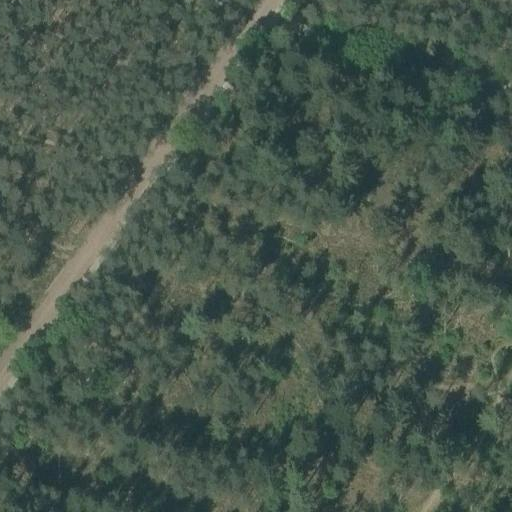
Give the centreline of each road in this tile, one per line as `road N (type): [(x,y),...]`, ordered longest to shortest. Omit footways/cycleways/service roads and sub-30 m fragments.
road 1 (track): [(258,20),(0,384)]
road 2 (track): [(258,20),(511,96)]
road 3 (track): [(511,374),(426,511)]
